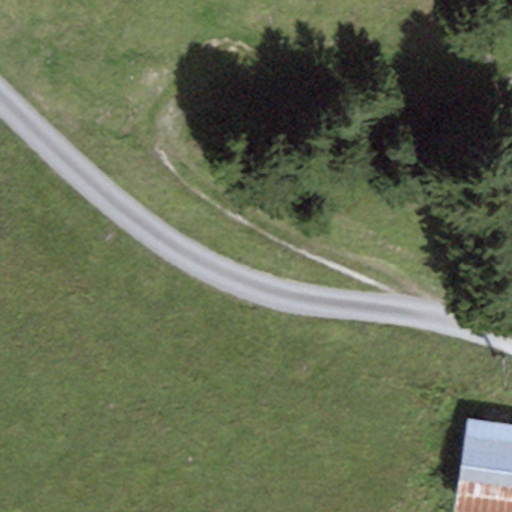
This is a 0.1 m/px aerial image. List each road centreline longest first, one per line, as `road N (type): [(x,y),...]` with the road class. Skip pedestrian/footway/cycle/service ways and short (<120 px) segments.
road 1 (track): [(423,310),(415,296),(189,175),(171,146),(170,123),(184,104),(223,93),(450,92),(486,83),(511,64)]
road 2 (track): [(0,95),(124,211),(196,260),(264,291),(423,310),(511,338)]
